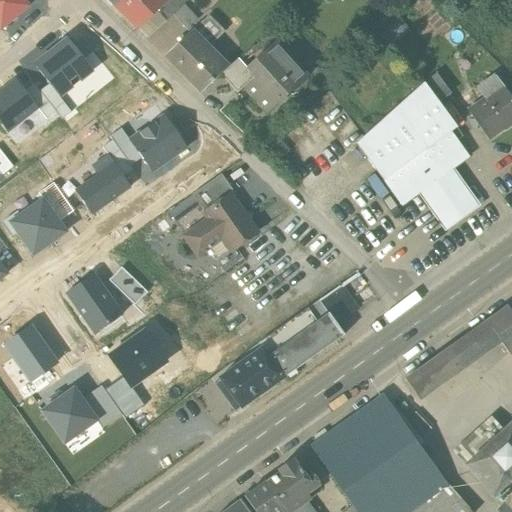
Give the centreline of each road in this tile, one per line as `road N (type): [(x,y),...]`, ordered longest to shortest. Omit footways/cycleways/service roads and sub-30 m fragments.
road 1 (secondary): [(426,322),(157,511)]
road 2 (residential): [(0,305),(230,142)]
road 3 (residential): [(230,142),(426,322)]
road 4 (residential): [(79,0),(230,142)]
